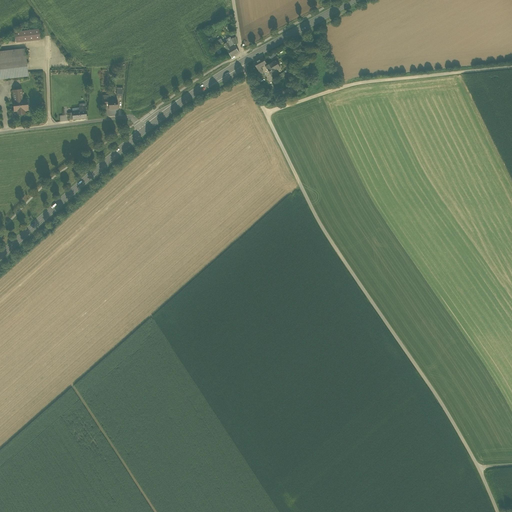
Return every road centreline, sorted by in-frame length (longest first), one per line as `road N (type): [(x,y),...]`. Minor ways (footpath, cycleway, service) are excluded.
road 1 (unclassified): [(242,61),(310,206),(440,402),(497,511)]
road 2 (track): [(265,111),(357,81),(511,66)]
road 3 (primary): [(0,255),(142,130)]
road 4 (unclassified): [(142,130),(126,116),(0,132)]
road 5 (track): [(49,126),(46,27),(27,0)]
road 6 (primary): [(242,61),(352,0)]
road 7 (primary): [(142,130),(242,61)]
